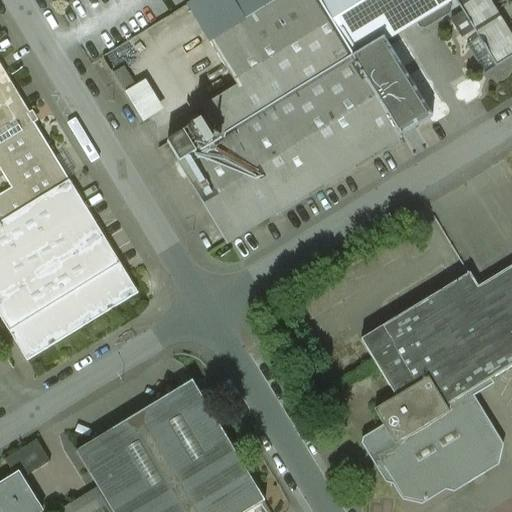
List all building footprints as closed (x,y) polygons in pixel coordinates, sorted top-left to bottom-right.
[(242,95),(206,118),(207,119),(220,139),(287,98),(243,26),(285,0),(196,0),(188,5),(242,95)] [(285,0),(243,26),(287,98),(384,40),(415,22),(419,29),(424,30),(449,15),(450,10),(446,3),(450,0),(285,0)] [(511,48),(482,0),(454,0),(462,13),(473,31),(474,32),(477,38),(477,37),(478,39),(489,56),(491,59),(496,67),(504,62),(511,57),(511,48)] [(473,31),(462,13),(454,18),(453,23),(459,32),(458,36),(462,37),(473,31)] [(478,39),(466,46),(477,63),(489,56),(478,39)] [(287,98),(220,139),(207,119),(179,136),(192,156),(179,164),(227,242),(275,213),(277,217),(400,143),(397,139),(429,119),(431,122),(435,123),(448,115),(449,111),(445,104),(441,103),(433,91),(432,83),(426,79),(419,69),(407,77),(401,69),(414,61),(401,40),(388,47),(384,40),(287,98)] [(496,67),(491,59),(487,63),(486,68),(487,73),(491,76),(496,78),(501,76),(505,72),(506,67),(504,62),(496,67)] [(0,105),(18,95),(0,65),(0,105)] [(111,71),(120,88),(131,82),(123,65),(111,71)] [(145,77),(121,88),(136,121),(159,111),(145,77)] [(28,129),(23,120),(30,115),(18,95),(0,105),(0,106),(0,107),(0,106),(0,170),(12,190),(0,197),(0,221),(1,224),(69,182),(35,125),(28,129)] [(192,156),(179,136),(167,143),(179,164),(192,156)] [(69,182),(1,224),(0,221),(0,317),(27,362),(138,295),(69,182)] [(511,268),(478,289),(469,275),(360,341),(395,399),(428,379),(445,408),(459,399),(511,367),(511,268)] [(395,399),(380,408),(390,425),(398,437),(445,408),(428,379),(395,399)] [(192,382),(75,453),(97,490),(110,511),(246,511),(263,502),(192,382)] [(445,408),(398,437),(390,425),(369,438),(367,444),(389,479),(396,481),(405,496),(421,500),(447,484),(455,486),(493,463),(497,447),(477,415),(468,413),(459,399),(445,408)] [(36,441),(4,461),(14,477),(18,474),(22,480),(49,463),(36,441)] [(14,477),(0,485),(0,511),(41,511),(22,480),(18,474),(14,477)] [(110,511),(97,490),(61,511),(110,511)]
